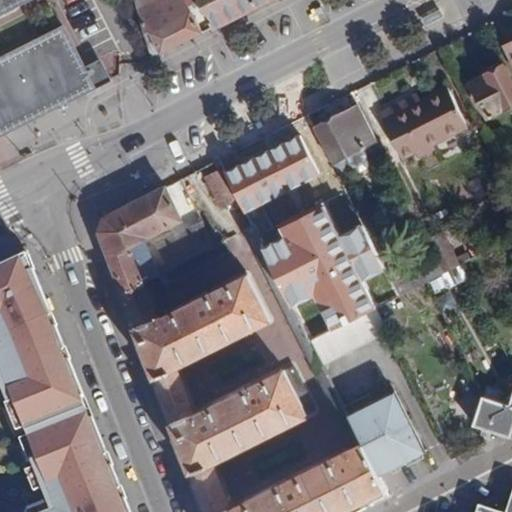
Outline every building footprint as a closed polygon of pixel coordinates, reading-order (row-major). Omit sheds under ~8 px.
[(0,0),(0,13),(26,0),(0,0)] [(157,0),(133,0),(150,59),(180,44),(157,0)] [(181,0),(157,0),(180,44),(202,33),(190,10),(187,11),(181,0)] [(198,0),(213,27),(242,13),(257,5),(266,0),(198,0)] [(86,68),(65,27),(0,59),(0,135),(108,80),(99,62),(86,68)] [(511,102),(511,84),(502,66),(472,81),(489,114),(511,102)] [(466,124),(448,88),(420,102),(409,108),(405,101),(381,113),(402,156),(466,124)] [(409,108),(420,102),(417,95),(405,101),(409,108)] [(344,168),(346,160),(344,156),(360,148),(363,153),(366,159),(373,160),(380,156),(383,151),(377,139),(359,104),(312,127),(330,163),(335,172),(344,168)] [(368,162),(363,153),(360,148),(344,156),(346,160),(351,170),(358,173),(365,169),(368,162)] [(233,200),(218,172),(207,178),(221,206),(233,200)] [(99,228),(123,291),(141,281),(128,246),(181,219),(165,186),(105,216),(99,228)] [(323,186),(277,206),(296,250),(342,230),(323,186)] [(156,245),(168,268),(216,244),(204,221),(156,245)] [(311,340),(296,312),(252,226),(246,229),(327,391),(335,387),(323,363),(311,340)] [(458,265),(441,232),(427,239),(444,273),(458,265)] [(216,244),(168,268),(164,270),(170,280),(177,277),(175,273),(241,240),(238,233),(216,244)] [(469,273),(502,256),(497,246),(464,262),(469,273)] [(131,511),(23,251),(0,261),(0,404),(50,511),(131,511)] [(311,340),(375,307),(379,305),(398,296),(383,268),(296,312),(311,340)] [(338,511),(387,487),(380,474),(363,442),(231,510),(211,460),(314,411),(292,366),(192,414),(174,366),(268,319),(247,276),(156,318),(141,281),(123,291),(206,511),(338,511)] [(311,340),(323,363),(386,331),(375,307),(311,340)] [(363,442),(380,474),(424,451),(394,392),(349,414),(363,442)] [(511,429),(511,406),(508,406),(483,397),(473,424),(509,436),(511,429)] [(34,456),(17,462),(21,473),(39,468),(34,456)]
